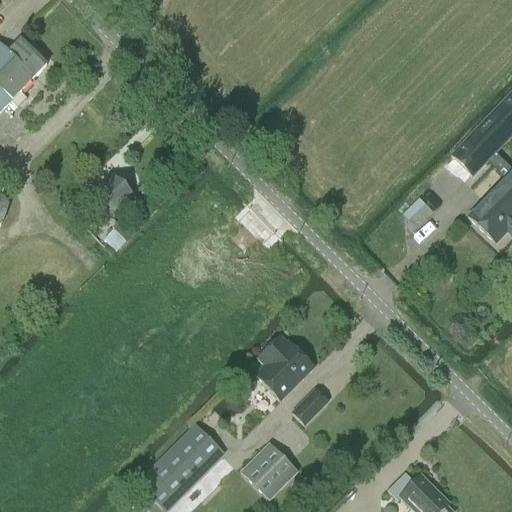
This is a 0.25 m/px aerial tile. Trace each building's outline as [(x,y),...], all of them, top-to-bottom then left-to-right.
[(0,113),(16,97),(45,70),(19,43),(8,54),(0,46),(0,113)] [(470,179),(511,135),(511,98),(451,160),(470,179)] [(511,173),(467,220),(494,247),(506,235),(511,240),(511,173)] [(87,201),(87,200),(84,203),(75,194),(62,208),(76,223),(86,212),(88,214),(94,208),(109,223),(132,200),(111,178),(87,201)] [(115,255),(125,245),(126,243),(137,232),(123,218),(111,231),(112,232),(102,243),(115,255)] [(279,406),(312,372),(286,346),(253,380),(279,406)] [(326,406),(314,394),(291,416),(303,429),(326,406)] [(194,429),(136,487),(160,511),(168,511),(223,458),(194,429)] [(268,505),(296,477),(268,448),(240,476),(268,505)] [(420,479),(413,486),(405,477),(386,495),(396,505),(400,502),(408,511),(442,511),(448,507),(420,479)]
